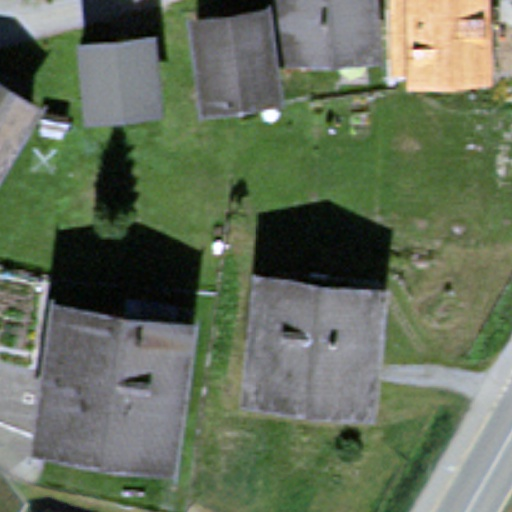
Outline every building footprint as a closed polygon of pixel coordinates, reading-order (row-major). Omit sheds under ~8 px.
[(278,0),(284,73),(383,65),(377,0),(278,0)] [(487,0),(393,0),(397,86),(491,83),(487,0)] [(264,7),(181,19),(196,116),(278,104),(264,7)] [(156,45),(80,52),(87,123),(162,115),(156,45)] [(0,177),(45,112),(0,81),(0,177)] [(389,287),(251,270),(235,400),(374,416),(389,287)] [(192,330),(46,308),(24,453),(170,476),(192,330)]
